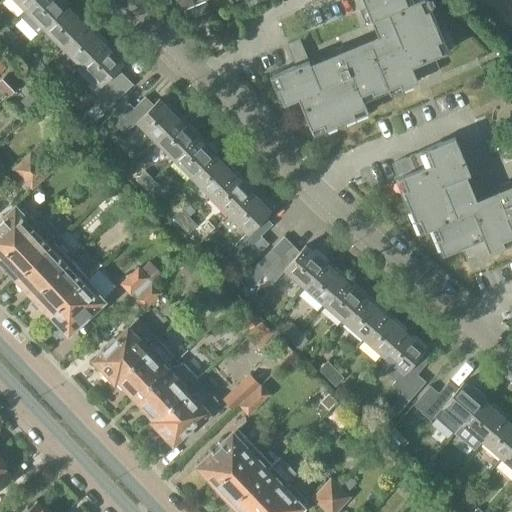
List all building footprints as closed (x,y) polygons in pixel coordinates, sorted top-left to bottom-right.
[(15,0),(26,11),(37,0),(15,0)] [(45,30),(70,5),(65,0),(37,0),(26,11),(45,30)] [(244,11),(255,7),(251,0),(239,0),(244,11)] [(416,78),(438,69),(439,69),(434,57),(446,52),(424,0),(416,0),(412,2),(411,0),(362,0),(366,7),(359,10),(364,23),(374,19),(387,50),(376,55),(372,46),(344,58),(345,61),(314,73),(300,39),(287,44),(296,66),(272,76),(284,103),(298,97),(313,133),(367,110),(362,99),(388,88),(390,92),(417,81),(416,78)] [(63,49),(89,23),(77,11),(74,14),(68,8),(71,5),(70,5),(45,30),(63,49)] [(0,36),(9,28),(1,20),(0,20),(0,36)] [(82,67),(108,42),(95,29),(92,33),(86,27),(89,24),(89,23),(63,49),(82,67)] [(230,42),(238,34),(230,25),(222,34),(230,42)] [(0,36),(8,45),(17,37),(9,28),(0,36)] [(108,42),(82,67),(100,86),(88,97),(95,105),(89,111),(98,121),(122,97),(114,89),(125,77),(117,69),(126,61),(114,49),(111,52),(105,45),(108,42)] [(36,75),(45,66),(36,58),(28,66),(36,75)] [(36,75),(44,83),(53,75),(45,66),(36,75)] [(11,73),(8,76),(0,82),(0,85),(10,96),(22,84),(11,73)] [(22,100),(32,110),(42,101),(33,91),(22,100)] [(117,126),(145,98),(145,97),(134,108),(126,101),(109,118),(117,126)] [(159,100),(153,106),(145,98),(117,126),(126,134),(137,122),(156,141),(181,116),(169,104),(166,106),(159,100)] [(174,159),(200,135),(187,122),(185,125),(179,119),(182,116),(181,116),(156,141),(174,159)] [(102,143),(111,134),(102,126),(94,134),(102,143)] [(193,178),(218,153),(206,141),(203,143),(197,138),(200,135),(174,159),(193,178)] [(470,215),(461,193),(455,179),(469,174),(454,138),(409,156),(414,170),(398,177),(420,232),(433,226),(444,254),(461,247),(465,258),(488,249),(488,251),(511,241),(511,194),(500,200),(499,197),(485,202),(487,208),(470,215)] [(22,179),(40,162),(31,152),(12,168),(22,179)] [(211,196),(236,171),(224,159),(222,162),(216,156),(218,154),(218,153),(193,178),(211,196)] [(40,162),(22,179),(32,190),(51,172),(40,162)] [(145,187),(153,180),(145,171),(136,179),(145,187)] [(242,178),(240,180),(234,174),(236,172),(236,171),(211,196),(229,215),(254,190),(242,178)] [(153,196),(156,193),(161,188),(153,180),(145,187),(153,196)] [(259,199),(253,193),(255,190),(254,190),(229,215),(247,233),(235,245),(244,253),(261,236),(273,225),(265,217),(273,208),(261,196),(259,199)] [(0,257),(1,258),(38,223),(19,203),(0,221),(0,257)] [(181,225),(189,217),(181,208),(172,217),(181,225)] [(181,225),(189,233),(197,225),(189,217),(181,225)] [(18,276),(55,241),(38,223),(1,258),(2,259),(2,264),(7,270),(12,270),(18,276)] [(252,262),(269,244),(261,236),(244,253),(252,262)] [(34,294),(72,259),(55,241),(18,276),(18,277),(18,281),(24,287),(28,288),(34,294)] [(264,274),(292,246),(281,256),(273,249),(256,266),(264,274)] [(315,250),(312,253),(306,246),(299,253),(292,246),(264,274),(273,284),(286,271),(304,287),(328,261),(315,250)] [(51,312),(89,277),(72,259),(34,294),(35,295),(35,299),(41,306),(46,306),(51,312)] [(324,304),(347,278),(335,267),(332,269),(326,264),(328,261),(304,287),(324,304)] [(133,298),(152,281),(139,267),(120,284),(133,298)] [(70,332),(107,297),(89,277),(51,312),(52,313),(52,317),(58,323),(62,323),(70,332)] [(344,321),(367,295),(355,284),(352,286),(346,281),(348,278),(347,278),(324,304),(344,321)] [(162,293),(152,282),(152,281),(133,298),(144,310),(162,293)] [(363,338),(387,312),(374,300),(372,303),(366,298),(368,295),(367,295),(344,321),(363,338)] [(253,327),(261,319),(252,309),(243,317),(253,327)] [(383,356),(407,329),(394,317),(391,320),(385,315),(388,312),(387,312),(363,338),(383,356)] [(115,381),(148,349),(158,339),(138,318),(94,359),(104,369),(103,373),(109,379),(114,379),(115,381)] [(262,345),(274,332),(263,321),(250,334),(262,345)] [(290,339),(299,331),(291,324),(283,332),(290,339)] [(401,393),(417,375),(430,360),(421,352),(427,346),(407,329),(383,356),(402,372),(392,385),(401,393)] [(290,339),(299,349),(308,341),(299,331),(290,339)] [(176,361),(188,350),(182,344),(170,355),(176,361)] [(149,383),(166,368),(148,349),(115,381),(121,388),(128,389),(138,400),(153,387),(149,383)] [(327,378),(336,369),(327,360),(319,369),(327,378)] [(153,421),(197,380),(182,365),(176,366),(170,372),(166,368),(149,383),(153,387),(138,400),(145,408),(145,413),(153,421)] [(327,378),(335,387),(344,378),(336,369),(327,378)] [(412,403),(428,384),(417,375),(401,393),(405,397),(412,403)] [(238,405),(257,388),(248,378),(230,396),(238,405)] [(173,442),(216,401),(197,380),(153,421),(154,422),(153,426),(159,432),(164,432),(173,442)] [(450,382),(423,412),(431,419),(435,415),(455,433),(486,397),(473,386),(470,389),(463,382),(457,389),(450,382)] [(257,388),(238,405),(248,416),(271,394),(261,383),(257,388)] [(428,384),(412,403),(422,412),(438,393),(428,384)] [(330,395),(323,403),(330,411),(338,402),(330,395)] [(400,416),(412,403),(405,397),(393,410),(400,416)] [(455,433),(474,450),(482,441),(506,414),(492,403),(490,406),(484,400),(487,397),(486,397),(455,433)] [(343,426),(352,417),(341,405),(332,414),(343,426)] [(502,458),(511,446),(511,420),(510,423),(504,417),(506,415),(506,414),(482,441),(502,458)] [(286,434),(279,426),(266,438),(273,446),(286,434)] [(214,482),(215,483),(249,452),(239,441),(244,436),(238,429),(199,466),(205,472),(204,477),(209,482),(214,482)] [(233,502),(272,464),(254,446),(249,452),(215,483),(222,491),(222,494),(227,500),(232,501),(233,502)] [(511,467),(511,446),(502,458),(511,467)] [(0,485),(12,475),(5,467),(6,462),(1,457),(0,457),(0,485)] [(238,511),(258,511),(283,488),(274,478),(279,473),(272,464),(233,502),(239,508),(238,511)] [(431,482),(440,490),(448,481),(439,473),(431,482)] [(416,493),(423,486),(411,475),(404,483),(416,493)] [(322,508),(341,486),(331,477),(311,498),(322,508)] [(440,490),(449,498),(457,489),(448,481),(440,490)] [(295,511),(307,502),(289,483),(283,488),(258,511),(295,511)] [(337,511),(352,496),(343,487),(341,486),(322,508),(325,511),(337,511)] [(52,511),(50,509),(46,509),(45,510),(38,503),(27,511),(52,511)]
